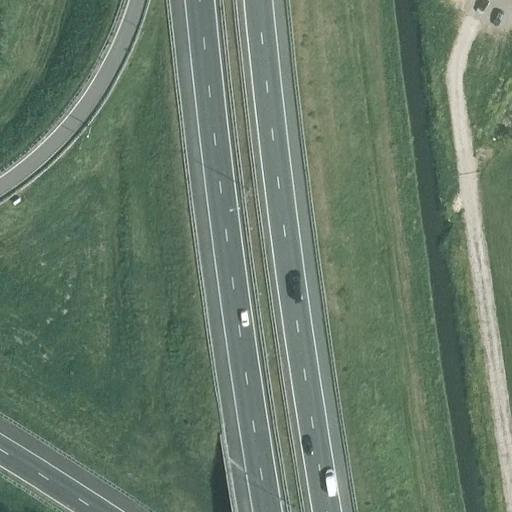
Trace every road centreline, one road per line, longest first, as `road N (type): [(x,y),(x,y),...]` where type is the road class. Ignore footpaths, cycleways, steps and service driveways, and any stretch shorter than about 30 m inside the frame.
road 1 (motorway): [(197,0),(235,329),(268,511)]
road 2 (motorway): [(326,511),(257,0)]
road 3 (motorway): [(137,0),(89,95),(0,183)]
road 4 (motorway): [(102,511),(0,446)]
